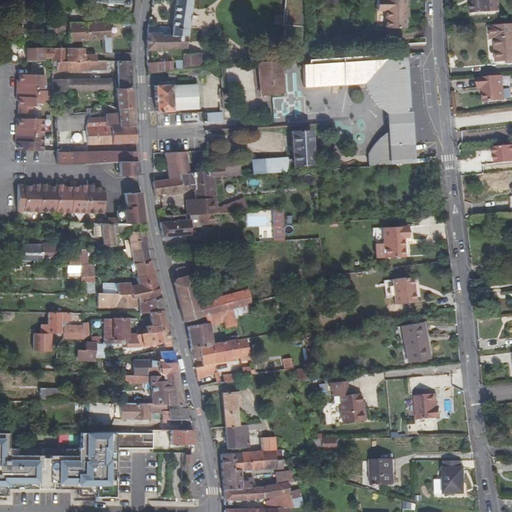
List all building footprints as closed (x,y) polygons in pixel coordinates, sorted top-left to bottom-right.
[(160,49),(185,49),(186,36),(191,0),(176,0),(173,29),(172,35),(161,35),(161,33),(147,32),(146,51),(160,51),(160,49)] [(300,27),(301,0),(284,0),(283,26),(300,27)] [(385,28),(406,28),(405,0),(376,0),(376,10),(385,10),(385,28)] [(470,0),(471,13),(490,12),(489,0),(470,0)] [(63,20),(48,20),(48,32),(49,32),(69,32),(69,23),(70,23),(70,19),(63,20)] [(110,22),(86,23),(87,40),(103,39),(104,52),(106,53),(112,53),(111,38),(110,22)] [(69,32),(69,42),(87,41),(87,40),(86,23),(70,23),(69,23),(69,32)] [(496,61),(511,60),(511,25),(490,26),(491,39),(495,39),(496,61)] [(51,61),(66,61),(66,48),(53,48),(44,48),(25,49),(26,61),(44,61),(44,59),(51,59),(51,61)] [(66,48),(66,61),(96,61),(96,55),(84,55),(84,48),(66,48)] [(183,55),(183,60),(175,60),(176,70),(184,69),(195,68),(194,54),(183,55)] [(308,60),(309,64),(302,65),(304,87),(330,85),(330,82),(364,80),(369,92),(373,98),(379,106),(388,114),(409,112),(406,54),(308,60)] [(147,73),(172,71),(172,60),(147,63),(147,73)] [(132,61),(118,61),(118,78),(118,85),(115,85),(115,78),(67,79),(47,80),(46,81),(47,90),(53,91),(63,91),(116,89),(132,89),(131,88),(132,69),(132,61)] [(66,61),(51,61),(51,66),(56,66),(57,71),(87,71),(87,70),(96,70),(96,69),(107,69),(107,64),(110,64),(110,61),(96,61),(66,61)] [(257,63),(261,96),(284,94),(281,61),(257,63)] [(45,76),(18,75),(18,84),(16,84),(15,98),(17,98),(17,128),(15,128),(15,142),(17,142),(17,151),(42,151),(42,120),(31,120),(31,107),(34,107),(34,104),(41,104),(41,101),(53,101),(53,91),(47,90),(46,81),(45,76)] [(502,75),(481,77),(481,88),(483,88),(484,103),(504,101),(502,75)] [(155,86),(156,112),(172,111),(172,109),(198,108),(197,86),(171,87),(171,85),(155,86)] [(133,108),(132,89),(116,89),(118,109),(133,108)] [(64,100),(63,91),(53,91),(53,101),(64,100)] [(135,126),(133,108),(118,109),(118,114),(105,114),(105,117),(95,118),(88,118),(85,127),(135,126)] [(223,121),(222,112),(207,113),(207,122),(223,121)] [(409,112),(388,114),(389,120),(389,122),(411,142),(410,119),(409,112)] [(88,118),(91,114),(56,116),(56,120),(55,119),(56,131),(85,129),(85,127),(88,118)] [(412,163),(411,142),(389,122),(390,132),(380,139),(374,147),(369,154),(370,166),(412,163)] [(136,143),(135,126),(85,127),(85,129),(87,145),(136,143)] [(313,165),(311,131),(292,132),(293,166),(313,165)] [(511,143),(493,145),(494,162),(511,161),(511,143)] [(56,153),(57,165),(84,164),(83,164),(119,162),(137,162),(137,151),(126,152),(99,152),(68,153),(68,149),(57,149),(57,153),(56,153)] [(162,153),(166,179),(179,177),(178,174),(185,173),(183,152),(162,153)] [(287,158),(252,161),(252,171),(253,174),(288,171),(287,158)] [(137,162),(119,162),(120,176),(139,175),(137,162)] [(240,165),(224,166),(225,176),(240,175),(240,171),(240,165)] [(224,166),(209,167),(210,171),(207,171),(185,173),(178,174),(179,177),(166,179),(153,181),(154,196),(182,192),(182,190),(181,186),(189,185),(190,189),(195,189),(196,199),(186,200),(187,216),(214,214),(219,213),(219,206),(217,206),(213,207),(211,177),(214,177),(225,176),(224,166)] [(17,186),(17,211),(104,213),(104,193),(99,188),(94,188),(94,185),(87,185),(87,186),(80,186),(80,188),(63,187),(63,185),(56,185),(56,187),(47,187),(47,185),(33,185),(33,187),(25,187),(25,186),(17,186)] [(115,210),(115,225),(118,225),(125,225),(131,224),(145,225),(143,211),(141,198),(141,193),(125,195),(125,210),(115,210)] [(283,209),(273,209),(274,241),(284,241),(283,209)] [(158,217),(162,237),(191,235),(191,227),(200,227),(200,225),(215,224),(214,214),(187,216),(185,216),(185,215),(158,217)] [(100,224),(93,224),(94,236),(102,236),(103,247),(115,246),(115,245),(117,244),(116,235),(115,225),(100,224)] [(118,225),(115,225),(116,235),(126,234),(125,225),(118,225)] [(409,237),(408,226),(383,228),(384,258),(405,256),(404,237),(409,237)] [(134,264),(150,260),(146,231),(128,231),(133,263),(134,264)] [(213,244),(213,232),(199,233),(199,245),(213,244)] [(65,260),(65,244),(42,243),(42,256),(58,256),(58,260),(65,260)] [(39,246),(31,246),(31,256),(39,256),(39,246)] [(78,266),(78,249),(68,250),(68,266),(78,266)] [(87,250),(78,249),(78,266),(81,266),(87,266),(87,261),(87,250)] [(153,271),(150,260),(134,264),(137,274),(138,277),(140,284),(140,285),(157,281),(153,271)] [(87,266),(81,266),(81,277),(94,276),(94,265),(87,266)] [(196,294),(189,265),(176,268),(178,278),(176,278),(173,283),(183,322),(202,317),(205,316),(232,309),(252,303),(248,289),(214,298),(211,290),(196,294)] [(416,301),(412,276),(392,279),(395,304),(416,301)] [(289,293),(285,280),(272,284),(276,297),(289,293)] [(160,293),(157,281),(140,285),(143,296),(160,293)] [(117,294),(131,294),(130,286),(129,283),(116,283),(117,294)] [(138,297),(143,296),(140,285),(140,284),(137,285),(130,286),(131,294),(132,297),(138,297)] [(97,293),(97,294),(98,307),(115,307),(115,308),(139,307),(139,302),(138,297),(132,297),(131,294),(117,294),(97,293)] [(161,297),(160,293),(143,296),(138,297),(139,302),(147,300),(161,297)] [(165,309),(161,297),(147,300),(150,312),(162,310),(165,309)] [(150,312),(147,300),(139,302),(139,307),(140,313),(150,312)] [(232,309),(205,316),(206,323),(209,323),(210,326),(223,322),(235,319),(232,309)] [(162,310),(150,312),(152,325),(146,326),(147,332),(167,328),(162,310)] [(70,321),(70,313),(48,313),(48,325),(41,325),(41,333),(61,333),(61,321),(70,321)] [(128,318),(104,318),(104,343),(128,343),(138,343),(138,334),(128,334),(128,318)] [(235,319),(223,322),(225,328),(237,325),(235,319)] [(408,363),(430,359),(423,322),(401,326),(408,363)] [(64,339),(83,339),(88,334),(87,323),(82,325),(82,329),(82,333),(66,332),(64,332),(64,337),(64,339)] [(210,326),(209,323),(206,323),(186,327),(190,349),(211,345),(213,345),(213,344),(210,326)] [(143,343),(144,347),(164,343),(164,346),(172,347),(170,341),(171,341),(168,327),(167,328),(147,332),(138,334),(138,343),(143,343)] [(213,345),(211,345),(214,362),(240,359),(250,357),(247,338),(228,341),(213,344),(213,345)] [(306,351),(303,338),(295,339),(298,352),(306,351)] [(92,343),(86,342),(85,359),(94,360),(94,358),(96,344),(96,343),(92,343)] [(111,344),(96,344),(94,358),(103,358),(105,347),(111,348),(111,344)] [(214,362),(211,345),(190,349),(192,359),(200,357),(202,366),(195,367),(197,379),(209,377),(216,371),(213,363),(214,363),(214,362)] [(132,361),(133,375),(149,375),(150,375),(150,374),(165,373),(177,373),(173,351),(160,352),(162,361),(137,361),(132,361)] [(291,357),(282,358),(283,368),(292,368),(291,357)] [(242,367),(243,374),(253,373),(252,366),(242,367)] [(296,370),(298,380),(307,379),(306,369),(296,370)] [(150,383),(152,404),(168,404),(183,404),(177,373),(165,373),(166,381),(160,381),(159,376),(150,375),(149,375),(150,383)] [(223,375),(223,382),(236,381),(236,373),(223,375)] [(150,383),(149,375),(133,375),(133,383),(150,383)] [(333,397),(339,396),(342,423),(366,421),(364,409),(362,409),(361,403),(360,393),(348,394),(347,381),(331,383),(333,397)] [(65,389),(40,388),(40,401),(65,401),(65,389)] [(243,407),(242,397),(241,394),(239,392),(239,391),(221,393),(224,427),(239,426),(238,422),(237,407),(243,407)] [(417,420),(438,418),(436,394),(415,395),(417,420)] [(169,412),(168,404),(152,404),(120,404),(120,419),(130,419),(150,419),(150,412),(161,412),(169,412)] [(166,423),(166,420),(182,419),(182,425),(191,424),(190,419),(188,419),(186,404),(183,404),(168,404),(169,412),(161,412),(163,423),(166,423)] [(248,430),(248,425),(239,426),(224,427),(226,449),(249,447),(248,430)] [(193,444),(193,430),(170,430),(171,444),(193,444)] [(0,431),(0,495),(7,495),(7,488),(79,489),(79,496),(96,496),(101,496),(114,496),(115,448),(152,448),(152,433),(79,432),(79,447),(78,447),(78,448),(7,448),(7,432),(0,431)] [(275,450),(274,438),(261,439),(262,451),(275,450)] [(335,439),(321,439),(321,448),(335,448),(335,439)] [(275,450),(262,451),(263,470),(275,469),(276,460),(275,450)] [(263,470),(262,451),(240,452),(241,461),(250,461),(251,470),(263,470)] [(240,452),(220,454),(223,490),(242,489),(242,488),(254,487),(253,478),(241,479),(241,471),(251,470),(250,461),(241,461),(240,452)] [(395,484),(394,459),(371,460),(372,485),(395,484)] [(465,493),(464,468),(462,468),(462,461),(444,461),(444,480),(435,480),(435,494),(445,494),(465,493)] [(277,484),(287,481),(287,483),(293,482),(292,470),(276,472),(276,484),(277,484)] [(242,489),(223,490),(223,496),(224,501),(245,500),(253,499),(276,496),(277,509),(277,511),(289,511),(290,508),(293,508),(303,507),(300,497),(291,499),(289,491),(287,483),(287,481),(277,484),(276,484),(263,487),(254,487),(242,488),(242,489)] [(289,491),(291,499),(300,497),(299,489),(289,491)]
